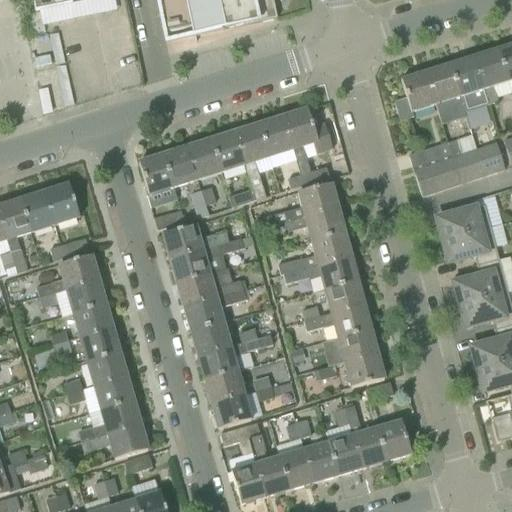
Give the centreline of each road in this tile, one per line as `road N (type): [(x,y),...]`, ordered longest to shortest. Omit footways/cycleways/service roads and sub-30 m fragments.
road 1 (residential): [(465,490),(346,49)]
road 2 (residential): [(212,511),(104,126)]
road 3 (residential): [(104,126),(346,49)]
road 4 (residential): [(346,49),(502,0)]
